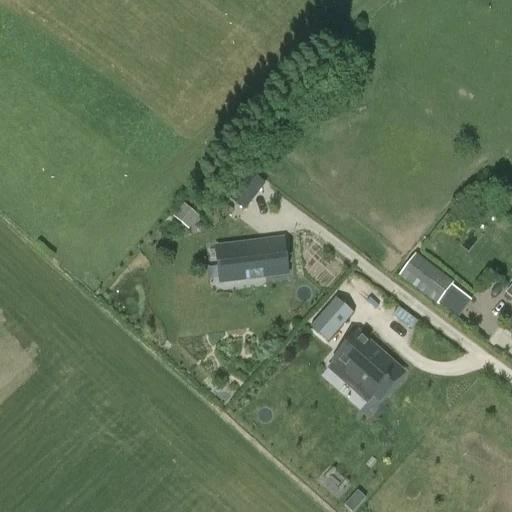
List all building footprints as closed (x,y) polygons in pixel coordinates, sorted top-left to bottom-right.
[(250,202),(235,191),(229,199),(244,210),(250,202)] [(172,218),(188,231),(197,219),(181,206),(172,218)] [(263,271),(264,279),(287,276),(283,240),(219,248),(223,276),(263,271)] [(454,285),(415,256),(399,278),(437,307),(454,285)] [(311,329),(328,344),(353,315),(336,301),(311,329)] [(374,394),(376,396),(377,397),(398,374),(356,336),(335,360),(337,361),(364,385),(361,388),(371,397),(374,394)] [(344,506),(350,511),(352,511),(364,499),(357,492),(344,506)]
